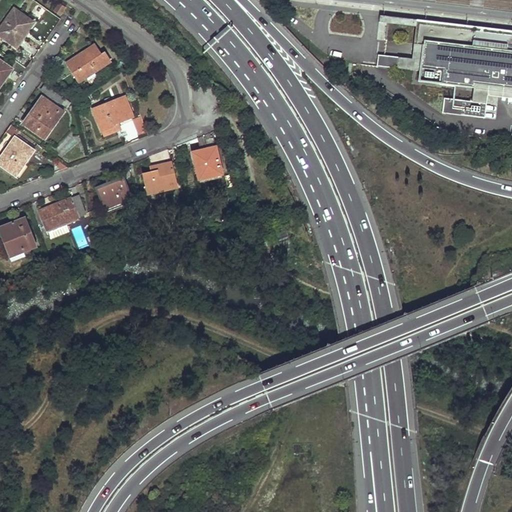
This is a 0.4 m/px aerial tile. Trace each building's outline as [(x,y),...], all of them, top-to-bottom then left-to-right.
[(59,3),(53,11),(60,16),(66,8),(59,3)] [(0,28),(0,36),(14,46),(25,31),(27,31),(33,23),(14,9),(0,28)] [(379,22),(416,27),(417,20),(380,16),(379,22)] [(416,27),(414,44),(423,45),(420,71),(419,81),(473,88),(474,84),(511,88),(511,31),(417,20),(416,27)] [(397,68),(420,71),(423,45),(414,44),(412,59),(398,57),(397,68)] [(79,83),(110,62),(104,53),(101,56),(94,46),(66,64),(79,83)] [(397,68),(398,57),(378,55),(377,66),(397,68)] [(0,84),(0,80),(9,67),(0,60),(0,86),(1,85),(0,84)] [(9,67),(0,80),(0,84),(1,85),(12,69),(9,67)] [(511,88),(474,84),(473,88),(471,102),(486,104),(487,96),(511,98),(511,88)] [(46,85),(42,91),(52,98),(59,102),(62,97),(46,85)] [(68,107),(71,103),(62,97),(59,102),(68,107)] [(133,118),(124,97),(91,109),(100,133),(114,127),(113,125),(133,118)] [(24,124),(44,139),(56,123),(51,119),(59,109),(42,98),(24,124)] [(486,104),(471,102),(444,98),(442,113),(484,118),(486,104)] [(141,118),(134,120),(139,134),(146,132),(141,118)] [(10,126),(6,131),(15,137),(19,132),(10,126)] [(100,133),(102,137),(115,131),(114,127),(100,133)] [(197,138),(200,151),(205,149),(215,147),(211,132),(200,136),(197,138)] [(16,176),(34,151),(14,138),(0,157),(0,158),(10,166),(7,170),(16,176)] [(221,174),(215,147),(205,149),(200,151),(192,152),(193,156),(198,179),(221,174)] [(147,157),(151,172),(157,171),(154,158),(166,155),(168,163),(170,162),(167,149),(147,157)] [(147,192),(176,185),(170,162),(168,163),(166,155),(154,158),(157,171),(151,172),(142,174),(147,192)] [(0,158),(0,165),(7,170),(10,166),(0,158)] [(112,206),(131,198),(123,178),(113,182),(113,184),(108,186),(107,184),(95,189),(103,206),(110,203),(112,206)] [(32,214),(39,233),(47,230),(65,222),(85,214),(78,195),(39,211),(32,214)] [(105,213),(133,201),(131,198),(112,206),(110,203),(103,206),(104,209),(105,213)] [(22,250),(36,245),(25,217),(0,227),(11,254),(22,250)] [(69,232),(65,222),(47,230),(50,236),(51,239),(69,232)] [(78,250),(88,246),(82,226),(71,229),(78,250)] [(8,256),(10,261),(24,256),(22,250),(11,254),(8,256)]
